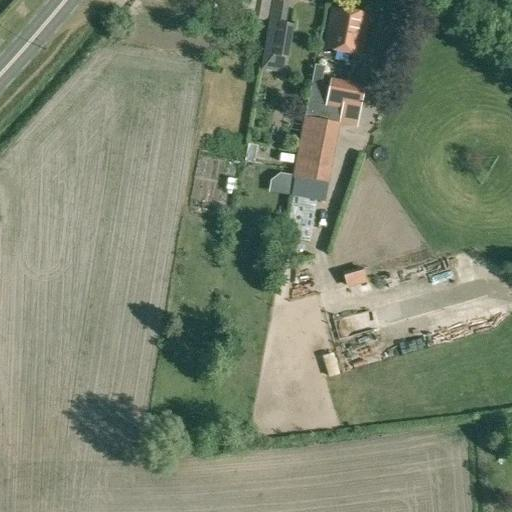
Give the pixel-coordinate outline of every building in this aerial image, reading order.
[(267,21),(270,0),(256,0),(253,19),(267,21)] [(286,5),(273,3),(262,68),(281,71),(289,26),(283,25),(286,5)] [(361,56),(368,16),(332,10),(325,50),(361,56)] [(366,87),(332,81),(328,106),(361,112),(366,87)] [(323,202),(327,182),(328,183),(339,124),(330,122),(305,118),(294,177),(290,196),(293,197),(316,201),(323,202)] [(293,265),(298,244),(284,241),(279,262),(283,262),(281,270),(289,272),(289,270),(293,271),(294,265),(293,265)] [(362,267),(343,273),(347,285),(365,279),(362,267)] [(353,335),(378,323),(374,314),(349,326),(353,335)] [(349,343),(358,365),(378,357),(370,335),(349,343)]
